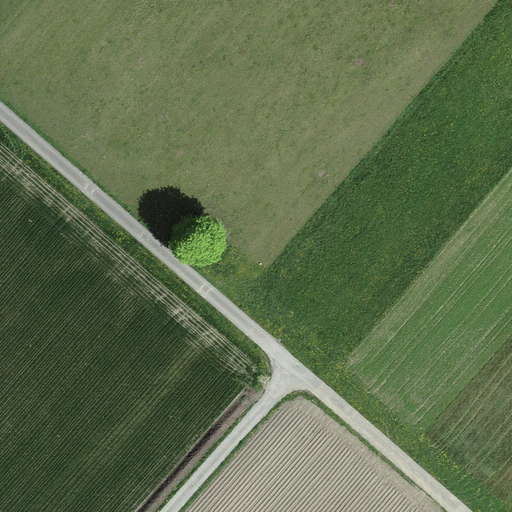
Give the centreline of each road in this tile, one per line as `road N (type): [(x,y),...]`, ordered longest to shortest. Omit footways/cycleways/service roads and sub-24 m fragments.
road 1 (track): [(0,110),(462,511)]
road 2 (track): [(175,511),(299,371)]
